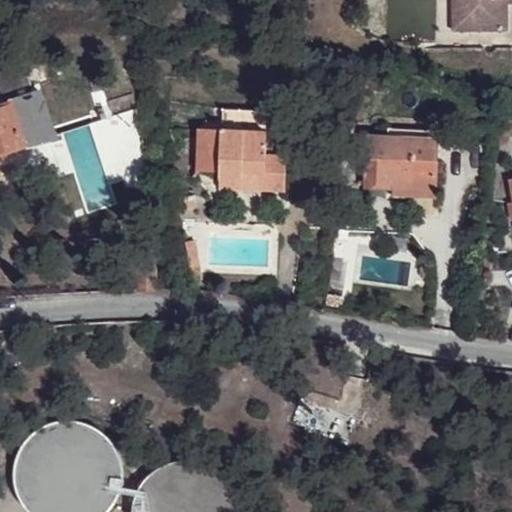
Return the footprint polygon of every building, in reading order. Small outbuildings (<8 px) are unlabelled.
[(469,33),(468,0),(452,0),(453,33),(469,33)] [(468,0),(469,33),(508,33),(507,0),(468,0)] [(0,154),(48,138),(22,58),(0,65),(0,154)] [(222,131),(200,130),(198,171),(221,172),(221,180),(243,181),(243,174),(266,175),(267,157),(273,158),(275,111),(223,109),(222,131)] [(111,189),(152,177),(132,111),(62,132),(85,211),(115,202),(111,189)] [(388,137),(368,136),(366,186),(394,188),(393,197),(435,199),(438,130),(388,128),(388,137)] [(243,181),(221,180),(220,189),(286,192),(287,158),(273,158),(267,157),(266,175),(243,174),(243,181)] [(195,196),(180,197),(182,209),(197,208),(195,196)] [(347,227),(338,226),(337,239),(346,240),(347,227)] [(194,241),(186,242),(189,260),(197,258),(194,241)] [(197,258),(189,260),(191,270),(199,268),(197,258)] [(139,263),(139,290),(156,290),(156,264),(139,263)] [(200,273),(192,275),(193,282),(201,280),(200,273)] [(329,294),(327,306),(342,308),(344,296),(329,294)] [(150,496),(144,510),(143,511),(254,511),(249,497),(240,485),(228,475),(214,470),(199,467),(185,469),(171,475),(159,484),(150,496)]
